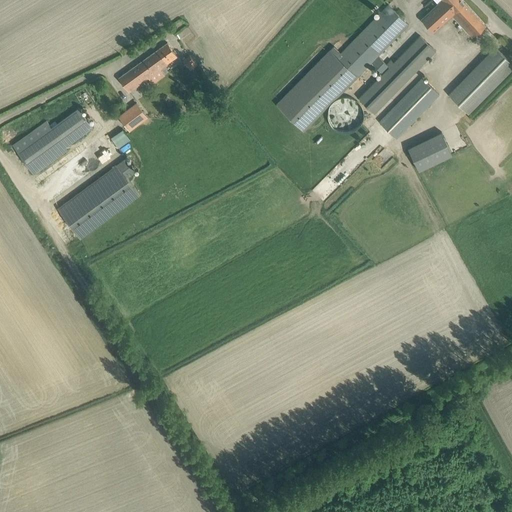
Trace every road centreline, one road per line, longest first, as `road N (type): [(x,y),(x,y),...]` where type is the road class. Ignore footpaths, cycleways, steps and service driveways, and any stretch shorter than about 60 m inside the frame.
road 1 (track): [(31,208),(227,508)]
road 2 (track): [(511,354),(227,508)]
